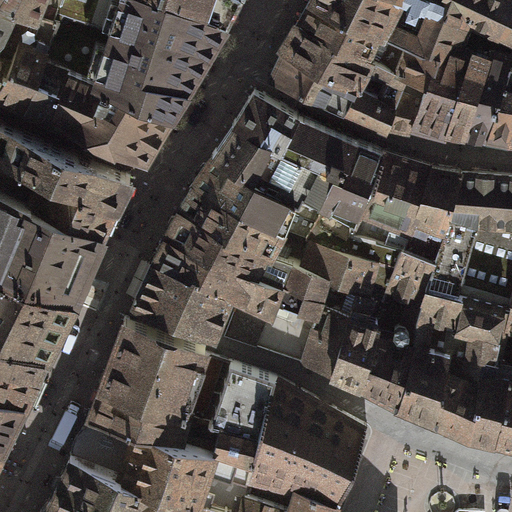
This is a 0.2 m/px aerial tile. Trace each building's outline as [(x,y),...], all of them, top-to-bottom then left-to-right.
[(0,0),(0,37),(4,29),(7,30),(15,9),(16,3),(7,0),(0,0)] [(7,0),(16,3),(35,11),(55,15),(59,0),(7,0)] [(47,56),(69,65),(69,67),(82,73),(173,113),(229,20),(175,0),(59,0),(55,15),(62,18),(47,56)] [(175,0),(229,20),(240,0),(175,0)] [(320,0),(312,0),(302,18),(374,55),(395,65),(398,66),(410,43),(382,29),(382,30),(320,0)] [(511,0),(320,0),(382,30),(382,29),(410,43),(398,66),(397,68),(408,72),(389,117),(391,118),(417,122),(449,39),(452,40),(462,15),(500,33),(511,38),(511,0)] [(0,37),(0,90),(35,11),(16,3),(15,9),(7,30),(4,29),(0,37)] [(62,18),(55,15),(35,11),(0,90),(0,94),(28,108),(47,56),(62,18)] [(286,44),(287,45),(358,81),(360,79),(374,55),(302,18),(286,44)] [(501,98),(511,62),(511,38),(500,33),(491,54),(465,130),(488,133),(501,98)] [(449,127),(476,49),(452,40),(449,39),(417,122),(448,131),(449,127)] [(364,113),(375,118),(387,96),(380,93),(381,91),(380,90),(360,79),(358,81),(287,45),(274,71),(275,73),(364,113)] [(465,130),(491,54),(476,49),(449,127),(465,130)] [(47,56),(28,108),(53,118),(69,67),(69,65),(47,56)] [(511,62),(501,98),(488,133),(510,138),(511,137),(511,132),(511,62)] [(390,121),(391,118),(389,117),(408,72),(397,68),(398,66),(395,65),(394,67),(392,66),(385,80),(387,81),(386,83),(384,82),(380,90),(381,91),(380,93),(387,96),(375,118),(377,120),(378,118),(390,121)] [(69,67),(53,118),(146,159),(173,113),(82,73),(69,67)] [(284,141),(300,111),(279,98),(257,86),(246,103),(236,120),(225,137),(214,153),(297,196),(291,210),(315,219),(326,200),(321,198),(337,169),(284,141)] [(344,172),(357,137),(300,111),(284,141),(337,169),(344,172)] [(0,154),(67,182),(116,207),(133,175),(0,117),(0,154)] [(351,230),(384,147),(357,137),(344,172),(337,169),(321,198),(326,200),(315,219),(291,210),(285,224),(340,246),(371,256),(378,259),(395,265),(403,243),(351,230)] [(415,215),(433,163),(384,147),(351,230),(403,243),(406,243),(406,241),(410,230),(415,215)] [(214,153),(196,178),(285,224),(291,210),(297,196),(214,153)] [(0,185),(35,201),(105,232),(116,207),(67,182),(0,154),(0,185)] [(450,207),(462,167),(433,163),(415,215),(432,222),(428,238),(410,230),(406,241),(437,253),(450,207)] [(511,171),(462,167),(450,207),(437,253),(429,280),(465,291),(505,302),(510,303),(511,298),(511,171)] [(318,363),(333,369),(360,287),(368,289),(378,259),(371,256),(340,246),(285,224),(196,178),(190,190),(183,203),(248,240),(271,250),(331,273),(303,358),(318,363)] [(35,201),(0,185),(0,268),(76,298),(105,232),(35,201)] [(281,350),(303,358),(331,273),(271,250),(248,240),(183,203),(175,218),(167,234),(160,246),(154,258),(191,272),(195,271),(205,273),(221,281),(220,283),(232,289),(243,295),(271,309),(258,342),(281,350)] [(364,381),(401,400),(410,368),(413,355),(419,311),(429,280),(437,253),(406,241),(406,243),(403,243),(395,265),(388,283),(390,283),(383,303),(377,332),(364,381)] [(144,279),(135,300),(175,315),(215,330),(232,289),(220,283),(221,281),(205,273),(195,271),(191,272),(154,258),(144,279)] [(333,369),(364,381),(377,332),(383,303),(390,283),(388,283),(395,265),(378,259),(368,289),(360,287),(333,369)] [(0,333),(49,351),(76,298),(0,268),(0,333)] [(449,421),(473,431),(475,411),(482,375),(488,351),(493,353),(505,302),(465,291),(429,280),(419,311),(413,355),(410,368),(401,400),(425,411),(449,421)] [(227,332),(258,342),(271,309),(243,295),(227,332)] [(511,298),(510,303),(505,302),(493,353),(488,351),(482,375),(475,411),(473,431),(497,437),(511,440),(511,298)] [(125,320),(102,382),(197,413),(218,353),(205,348),(208,342),(127,314),(125,320)] [(0,333),(0,359),(37,376),(49,351),(0,333)] [(279,373),(218,353),(197,413),(260,428),(279,373)] [(0,391),(25,401),(37,376),(0,359),(0,391)] [(297,482),(340,498),(354,460),(368,422),(324,397),(279,373),(260,428),(253,457),(250,472),(252,472),(297,484),(297,482)] [(102,382),(91,411),(203,442),(216,446),(253,457),(260,428),(197,413),(102,382)] [(25,401),(0,391),(0,440),(5,443),(25,401)] [(91,411),(72,452),(168,486),(201,495),(243,507),(252,472),(250,472),(253,457),(216,446),(203,442),(91,411)] [(49,500),(83,511),(156,511),(168,486),(72,452),(49,500)] [(242,510),(243,511),(246,511),(336,511),(340,498),(297,482),(297,484),(252,472),(243,507),(242,510)] [(201,495),(168,486),(156,511),(185,511),(186,511),(190,511),(243,511),(242,510),(243,507),(201,495)] [(83,511),(49,500),(40,511),(83,511)]
